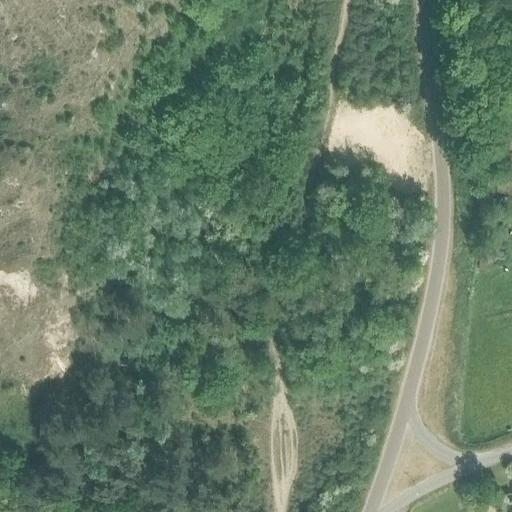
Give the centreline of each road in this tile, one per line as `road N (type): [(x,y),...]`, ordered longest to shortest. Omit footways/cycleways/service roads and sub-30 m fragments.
road 1 (unknown): [(284,511),(290,462),(256,289),(266,249),(300,215),(338,85),(344,0)]
road 2 (unclassified): [(405,402),(442,219),(426,0)]
